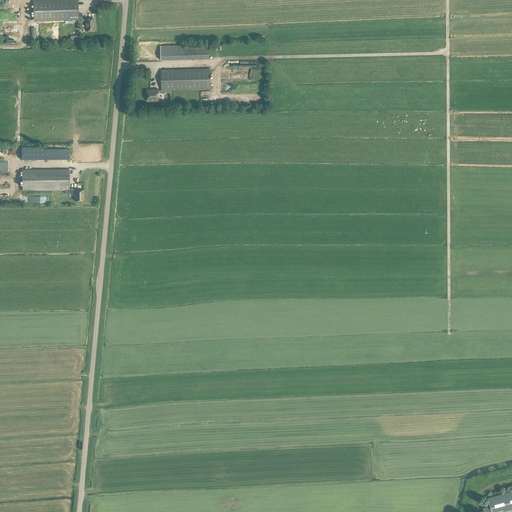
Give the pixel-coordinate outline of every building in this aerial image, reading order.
[(59,0),(33,1),(34,22),(78,20),(78,23),(85,23),(86,31),(95,31),(95,26),(94,26),(94,19),(85,19),(82,20),(82,14),(78,14),(77,0),(59,0)] [(161,59),(185,58),(185,44),(161,44),(161,59)] [(158,91),(158,90),(154,90),(154,91),(148,91),(148,101),(159,101),(158,94),(166,93),(166,91),(211,90),(210,69),(161,70),(162,90),(158,91)] [(22,159),(43,159),(43,147),(38,147),(28,147),(22,147),(22,159)] [(77,189),(73,189),(73,190),(69,190),(69,169),(22,170),(22,191),(65,191),(65,194),(73,194),(73,195),(74,195),(74,201),(84,201),(84,190),(77,190),(77,189)] [(511,491),(487,498),(490,507),(484,509),(484,511),(504,511),(511,510),(511,491)]
